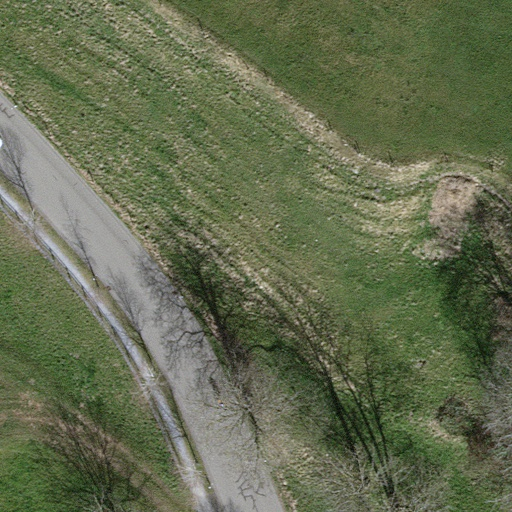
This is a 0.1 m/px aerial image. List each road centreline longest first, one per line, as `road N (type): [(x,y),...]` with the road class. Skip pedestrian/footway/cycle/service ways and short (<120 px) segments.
road 1 (tertiary): [(252,511),(201,380),(140,285),(0,130)]
road 2 (track): [(188,511),(151,468),(106,438),(45,423),(0,430)]
